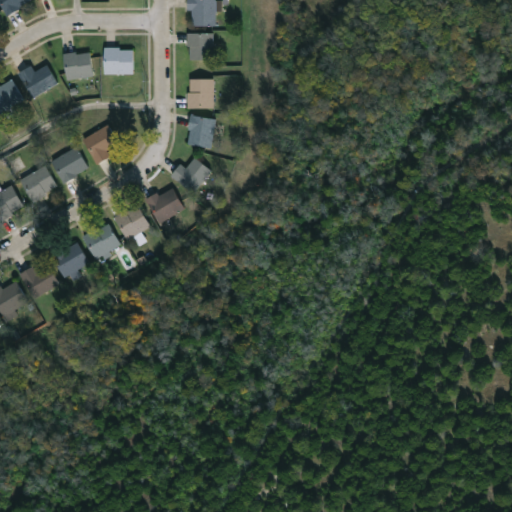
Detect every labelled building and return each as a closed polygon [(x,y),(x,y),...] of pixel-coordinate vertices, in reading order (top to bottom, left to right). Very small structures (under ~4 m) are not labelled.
[(8,14),(7,15),(0,2),(0,0),(27,0),(19,5),(20,7),(8,14)] [(221,0),(221,10),(215,10),(215,24),(191,24),(191,8),(187,8),(187,0),(221,0)] [(213,31),(213,58),(190,58),(190,44),(187,44),(187,31),(213,31)] [(120,45),(120,48),(133,48),(133,72),(104,72),(103,45),(120,45)] [(76,50),(76,53),(90,51),(93,74),(67,78),(63,52),(76,50)] [(47,62),(58,80),(32,96),(17,72),(31,63),(34,70),(47,62)] [(0,83),(11,77),(24,98),(0,111),(0,83)] [(187,106),(187,91),(189,91),(189,77),(214,77),(213,106),(187,106)] [(214,134),(212,146),(188,142),(190,129),(187,128),(190,113),(216,117),(214,134)] [(98,161),(96,162),(82,137),(108,123),(118,141),(106,148),(109,155),(98,161)] [(66,181),(64,182),(51,159),(76,144),(88,165),(77,172),(78,174),(66,181)] [(194,155),(211,169),(193,192),(170,174),(179,162),(185,166),(194,155)] [(33,201),(19,178),(44,163),(57,185),(33,201)] [(2,220),(0,216),(0,189),(11,183),(24,204),(12,211),(13,213),(2,220)] [(172,186),(185,207),(159,222),(145,197),(157,190),(159,194),(172,186)] [(137,204),(149,225),(140,230),(144,237),(137,241),(133,234),(126,238),(113,216),(124,209),(126,211),(137,204)] [(109,222),(121,243),(110,249),(108,246),(94,254),(82,234),(95,226),(97,229),(109,222)] [(77,268),(81,274),(72,279),(68,272),(62,275),(51,254),(77,240),(89,262),(77,268)] [(48,264),(59,282),(34,297),(19,272),(32,264),(36,271),(48,264)] [(15,280),(27,301),(15,308),(18,313),(6,320),(0,310),(0,284),(2,288),(15,280)]
